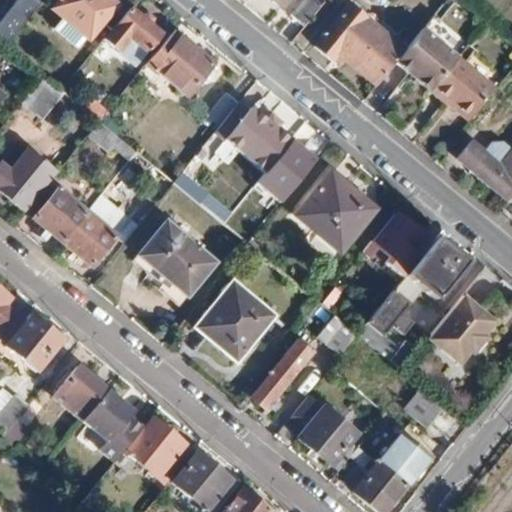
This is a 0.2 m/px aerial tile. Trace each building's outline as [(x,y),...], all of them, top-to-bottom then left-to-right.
[(41,0),(12,0),(0,15),(0,34),(9,41),(41,0)] [(114,8),(103,0),(59,0),(50,12),(86,42),(114,8)] [(268,0),(282,11),(290,0),(268,0)] [(312,0),(304,0),(290,17),(303,28),(320,6),(312,0)] [(129,9),(103,42),(135,68),(161,35),(149,25),(152,22),(145,16),(142,19),(129,9)] [(401,56),(344,10),(313,48),(330,63),(336,56),(375,88),(401,56)] [(211,67),(179,40),(177,43),(170,37),(155,55),(162,61),(153,72),(185,99),(211,67)] [(494,89),(458,60),(434,89),(455,106),(451,111),(466,123),(494,89)] [(203,119),(217,131),(236,108),(222,97),(203,119)] [(217,131),(214,134),(262,173),(288,144),(249,111),(245,116),(236,108),(217,131)] [(472,141),(456,161),(508,204),(510,201),(511,199),(511,168),(506,175),(482,155),(485,152),(472,141)] [(0,195),(22,213),(52,175),(24,153),(7,175),(0,169),(0,195)] [(177,175),(171,187),(197,201),(204,189),(177,175)] [(373,214),(329,176),(294,218),(338,255),(373,214)] [(62,245),(86,215),(55,191),(32,221),(62,245)] [(86,215),(62,245),(91,268),(114,238),(86,215)] [(431,245),(393,215),(360,257),(367,261),(376,250),(382,254),(377,260),(402,279),(404,277),(431,245)] [(211,263),(161,223),(130,262),(160,286),(157,290),(176,306),(211,263)] [(459,249),(440,234),(431,245),(404,277),(432,301),(463,264),(453,256),(459,249)] [(273,320),(231,285),(196,327),(226,350),(222,354),(235,365),(273,320)] [(7,298),(0,292),(0,340),(18,318),(1,306),(7,298)] [(406,306),(392,293),(356,335),(401,372),(416,354),(404,343),(396,350),(380,336),(406,306)] [(491,326),(460,300),(426,343),(455,368),(467,354),(470,357),(483,341),(480,338),(491,326)] [(0,353),(9,361),(13,356),(32,372),(57,343),(27,317),(23,322),(18,318),(0,340),(0,353)] [(354,337),(331,319),(314,340),(337,358),(354,337)] [(295,343),(250,398),(264,410),(310,355),(295,343)] [(76,368),(51,399),(79,422),(104,392),(76,368)] [(445,408),(423,389),(404,411),(427,430),(445,408)] [(79,422),(105,443),(99,452),(112,463),(139,431),(125,420),(130,413),(104,392),(79,422)] [(0,420),(7,427),(27,404),(14,393),(0,409),(0,420)] [(329,466),(354,436),(306,396),(290,417),(303,429),(295,440),(329,466)] [(191,452),(151,420),(124,453),(165,485),(191,452)] [(400,434),(375,463),(404,486),(429,458),(400,434)] [(195,454),(170,484),(204,511),(229,482),(195,454)] [(383,511),(404,486),(375,463),(351,492),(375,511),(383,511)] [(270,511),(241,490),(222,511),(270,511)] [(88,494),(75,508),(80,511),(90,511),(98,504),(88,494)]
